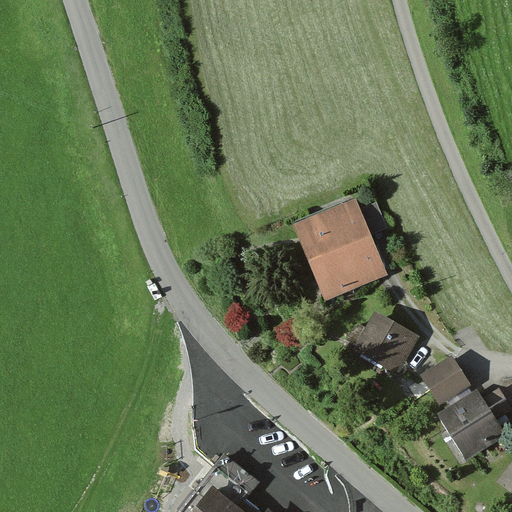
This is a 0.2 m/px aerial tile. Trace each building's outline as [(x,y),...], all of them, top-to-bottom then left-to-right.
[(367,209),(309,231),(337,303),(395,281),(367,209)] [(429,338),(389,318),(369,356),(410,377),(429,338)] [(481,390),(463,360),(435,376),(453,407),(481,390)] [(511,441),(511,431),(487,395),(453,417),(483,461),(511,441)] [(259,478),(224,450),(175,511),(273,511),(267,507),(262,511),(255,511),(241,501),(259,478)]
